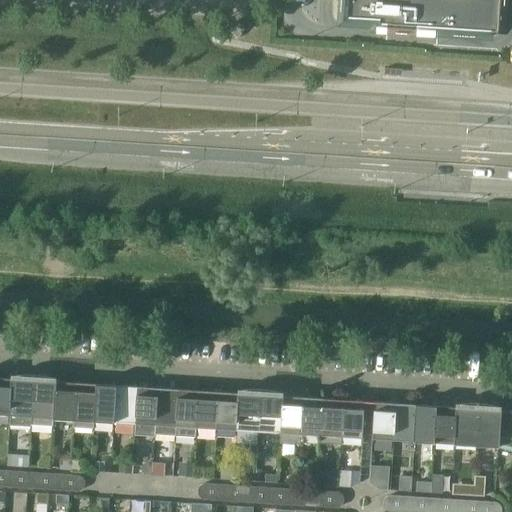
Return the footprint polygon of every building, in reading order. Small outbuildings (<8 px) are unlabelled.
[(378,22),(378,28),(386,28),(387,27),(406,28),(406,31),(417,32),(435,33),(435,30),(497,34),(499,0),(346,0),(345,20),(378,22)] [(238,38),(246,29),(237,21),(229,30),(238,38)] [(14,379),(0,377),(0,414),(11,415),(14,379)] [(32,424),(33,416),(35,380),(14,379),(11,415),(11,425),(32,426),(32,424)] [(54,426),(54,418),(56,382),(35,380),(33,416),(32,424),(54,426)] [(75,419),(77,383),(56,382),(54,418),(75,419)] [(95,428),(95,420),(97,384),(77,383),(75,419),(74,427),(95,428)] [(95,420),(115,422),(117,386),(97,384),(95,420)] [(138,387),(117,386),(115,422),(136,423),(138,387)] [(138,387),(136,423),(135,435),(156,436),(156,434),(159,388),(138,387)] [(156,434),(176,436),(179,390),(159,388),(156,434)] [(196,437),(197,427),(199,391),(179,390),(176,436),(196,437)] [(219,392),(199,391),(197,427),(217,428),(219,392)] [(217,428),(238,430),(240,393),(219,392),(217,428)] [(238,430),(259,431),(261,395),(240,393),(238,430)] [(280,432),(281,432),(283,396),(261,395),(259,431),(280,432)] [(301,434),(303,398),(283,396),(281,432),(280,432),(279,443),(300,444),(301,434)] [(301,434),(321,435),(324,399),(303,398),(301,434)] [(342,436),(344,400),(324,399),(321,435),(321,444),(342,445),(342,436)] [(365,402),(344,400),(342,436),(363,438),(365,402)] [(373,438),(395,440),(397,404),(376,402),(373,438)] [(418,405),(397,404),(395,440),(416,441),(418,405)] [(438,406),(418,405),(416,441),(436,442),(438,406)] [(459,407),(438,406),(436,442),(456,444),(459,407)] [(480,409),(459,407),(456,444),(478,445),(480,409)] [(478,445),(499,446),(501,410),(480,409),(478,445)] [(511,411),(510,411),(501,410),(499,446),(511,449),(511,411)] [(61,452),(60,462),(70,463),(71,452),(61,452)] [(105,461),(95,461),(95,471),(104,472),(105,461)] [(152,462),(148,461),(140,469),(140,474),(152,475),(152,462)] [(120,462),(119,473),(132,474),(132,463),(120,462)] [(165,476),(165,463),(152,462),(152,475),(165,476)] [(222,464),(221,480),(233,480),(234,465),(222,464)] [(194,467),(180,466),(179,477),(193,478),(194,467)] [(22,479),(22,471),(9,470),(9,479),(22,479)] [(319,470),(318,486),(329,487),(330,471),(319,470)] [(340,472),(339,487),(350,488),(351,471),(340,470),(340,472)] [(22,471),(22,479),(34,480),(35,472),(22,471)] [(46,481),(47,473),(35,472),(34,480),(46,481)] [(47,473),(46,481),(59,482),(59,474),(47,473)] [(71,482),(72,474),(59,474),(59,482),(71,482)] [(72,474),(71,482),(85,483),(85,482),(83,478),(81,476),(79,475),(76,475),(72,474)] [(266,482),(277,483),(277,474),(267,474),(266,482)] [(399,491),(412,491),(412,475),(400,475),(399,491)] [(379,489),(388,490),(389,478),(370,477),(370,482),(373,484),(379,489)] [(9,486),(21,487),(22,479),(9,479),(9,486)] [(22,479),(21,487),(34,488),(34,480),(22,479)] [(46,481),(34,480),(34,488),(46,489),(46,481)] [(46,481),(46,489),(58,490),(59,482),(46,481)] [(417,481),(416,491),(433,492),(434,482),(433,482),(417,481)] [(71,482),(59,482),(58,490),(71,491),(71,482)] [(71,482),(71,491),(78,491),(81,490),(83,489),(85,486),(85,484),(85,483),(71,482)] [(433,492),(433,493),(443,493),(443,483),(434,482),(433,492)] [(213,484),(208,483),(205,484),(203,484),(201,485),(199,488),(198,490),(198,491),(213,492),(213,484)] [(213,492),(225,493),(225,485),(213,484),(213,492)] [(237,494),(238,485),(225,485),(225,493),(237,494)] [(237,494),(249,494),(250,486),(238,485),(237,494)] [(262,495),(263,487),(250,486),(249,494),(262,495)] [(275,488),(263,487),(262,495),(274,496),(275,488)] [(280,496),(293,497),(293,489),(281,488),(280,496)] [(305,498),(305,490),(293,489),(293,497),(305,498)] [(305,498),(317,499),(318,490),(305,490),(305,498)] [(331,499),(331,491),(318,490),(317,499),(331,499)] [(212,500),(213,492),(198,491),(198,493),(199,495),(201,497),(203,499),(205,499),(212,500)] [(336,492),(331,491),(331,499),(344,500),(344,499),(344,497),(342,495),(340,493),(339,492),(336,492)] [(225,493),(213,492),(212,500),(224,500),(225,493)] [(38,493),(38,502),(49,503),(49,494),(38,493)] [(237,501),(237,494),(225,493),(224,500),(237,501)] [(57,494),(56,503),(69,504),(69,495),(57,494)] [(249,494),(237,494),(237,501),(249,502),(249,494)] [(262,503),(262,495),(249,494),(249,502),(262,503)] [(262,503),(274,504),(274,496),(262,495),(262,503)] [(399,496),(392,495),(389,495),(387,497),(385,498),(384,500),(383,503),(398,504),(399,496)] [(293,497),(280,496),(280,504),(292,505),(293,497)] [(410,505),(411,496),(399,496),(398,504),(410,505)] [(410,505),(423,505),(424,497),(411,496),(410,505)] [(293,497),(292,505),(304,506),(305,498),(293,497)] [(435,506),(436,498),(424,497),(423,505),(435,506)] [(317,499),(305,498),(304,506),(317,506),(317,499)] [(435,506),(448,507),(448,499),(436,498),(435,506)] [(317,499),(317,506),(330,507),(331,499),(317,499)] [(344,500),(331,499),(330,507),(337,508),(339,507),(342,505),(343,504),(344,502),(344,500)] [(462,508),(462,500),(448,499),(448,507),(462,508)] [(462,508),(474,509),(475,500),(462,500),(462,508)] [(488,510),(489,501),(475,500),(474,509),(488,510)] [(495,502),(489,501),(488,510),(502,510),(502,508),(501,506),(499,504),(497,502),(495,502)] [(398,504),(383,503),(384,505),(384,507),(386,509),(388,510),(390,511),(398,511),(398,504)]
